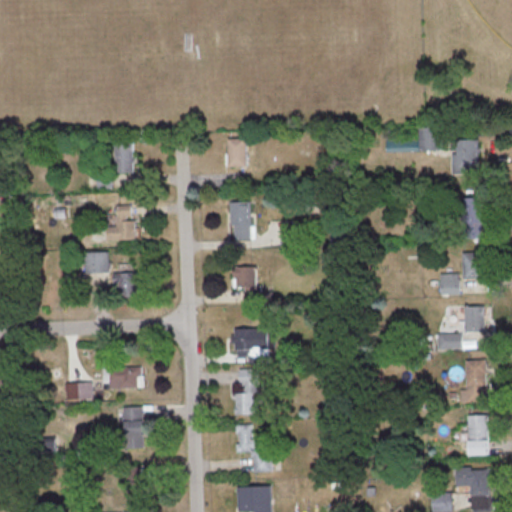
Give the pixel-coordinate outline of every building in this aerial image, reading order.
[(422,150),(442,149),(441,126),(421,127),(422,150)] [(420,151),(421,135),(386,135),(386,150),(420,151)] [(228,138),(229,166),(247,165),(247,137),(228,138)] [(133,138),(113,139),(114,171),(134,171),(133,138)] [(470,166),(479,166),(478,138),(458,139),(459,153),(449,153),(450,174),(471,173),(470,166)] [(113,188),(113,175),(97,175),(97,187),(113,188)] [(481,196),(460,196),(461,238),(482,237),(481,196)] [(232,239),(255,238),(255,223),(250,223),(249,200),(231,201),(232,239)] [(108,239),(139,238),(138,217),(132,217),(131,204),(117,204),(117,214),(107,215),(108,239)] [(483,277),(483,250),(463,251),(463,278),(483,277)] [(109,254),(84,253),(83,282),(108,283),(109,254)] [(257,265),(233,266),(234,286),(244,286),(245,303),(272,301),(271,292),(258,293),(257,265)] [(113,270),(113,284),(121,284),(121,295),(138,295),(138,271),(113,270)] [(440,272),(440,293),(460,293),(460,272),(440,272)] [(465,304),(465,332),(484,332),(485,305),(465,304)] [(232,328),(233,348),(238,348),(238,356),(248,355),(248,360),(276,360),(276,327),(232,328)] [(437,348),(462,347),(461,332),(437,332),(437,348)] [(459,389),(460,401),(487,400),(485,358),(465,359),(466,388),(459,389)] [(102,381),(110,381),(111,387),(144,387),(143,365),(102,366),(102,381)] [(254,413),(253,391),(261,391),(260,367),(240,368),(241,392),(234,393),(235,413),(254,413)] [(10,372),(0,371),(0,394),(11,394),(10,372)] [(144,447),(143,405),(123,406),(124,448),(144,447)] [(468,414),(469,454),(488,454),(488,413),(468,414)] [(270,470),(270,438),(252,439),(251,423),(235,423),(236,433),(239,433),(239,443),(236,443),(236,451),(252,450),(252,471),(270,470)] [(127,500),(144,500),(144,478),(142,478),(141,465),(126,466),(127,500)] [(471,485),(470,508),(489,508),(490,467),(455,467),(455,485),(471,485)] [(256,510),(256,485),(237,486),(238,510),(256,510)] [(454,491),(432,491),(432,510),(454,509),(454,491)]
